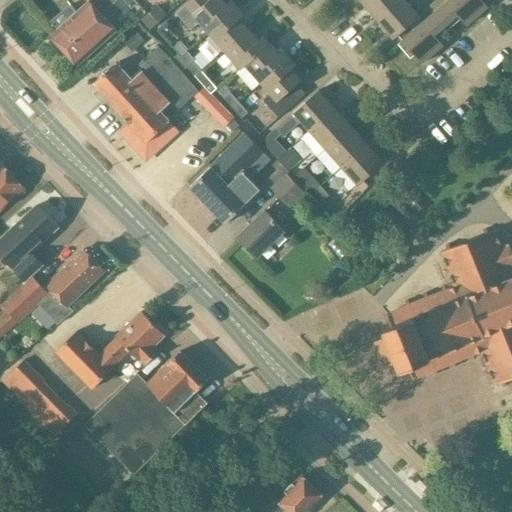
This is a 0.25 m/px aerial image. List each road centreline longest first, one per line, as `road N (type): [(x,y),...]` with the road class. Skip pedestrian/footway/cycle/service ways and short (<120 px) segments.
road 1 (residential): [(511,39),(431,106),(400,109),(342,47),(315,41),(280,0)]
road 2 (secondary): [(229,316),(229,327),(277,384),(344,450),(359,455)]
road 3 (secondary): [(359,455),(328,407),(241,318),(229,316)]
road 4 (secondary): [(229,316),(107,192)]
road 5 (secondary): [(9,90),(9,107),(48,150),(95,191),(107,192)]
road 6 (secondary): [(107,192),(106,181),(25,94),(9,90)]
